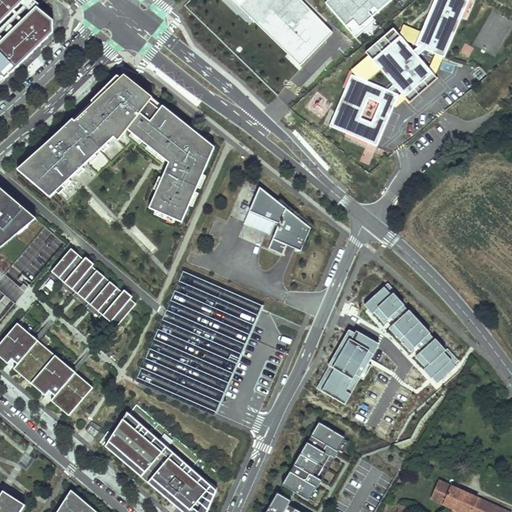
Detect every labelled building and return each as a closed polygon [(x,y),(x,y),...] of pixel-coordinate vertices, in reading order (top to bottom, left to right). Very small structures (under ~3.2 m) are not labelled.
[(0,84),(53,32),(53,20),(38,8),(40,6),(33,0),(0,0),(0,29),(0,30),(0,84)] [(333,33),(303,0),(233,0),(300,64),(333,33)] [(389,0),(328,0),(327,2),(354,32),(389,0)] [(435,0),(416,46),(444,58),(468,0),(435,0)] [(494,30),(505,27),(503,20),(491,23),(494,30)] [(365,53),(409,103),(437,78),(393,29),(365,53)] [(351,76),(330,126),(378,146),(398,95),(351,76)] [(75,122),(20,172),(52,199),(115,140),(121,143),(129,133),(143,115),(156,99),(128,78),(78,124),(75,122)] [(153,122),(143,115),(129,133),(167,163),(148,208),(181,221),(215,148),(164,107),(153,122)] [(0,261),(36,219),(0,187),(0,261)] [(261,187),(245,224),(271,235),(276,222),(280,224),(269,249),(284,255),(288,245),(302,251),(312,229),(261,187)] [(0,280),(46,227),(36,219),(0,261),(0,280)] [(137,304),(72,249),(52,272),(117,327),(137,304)] [(34,282),(24,274),(21,277),(31,285),(34,282)] [(366,304),(384,324),(404,305),(387,286),(366,304)] [(410,311),(389,330),(410,352),(431,333),(410,311)] [(18,323),(0,344),(0,356),(9,364),(25,345),(25,346),(33,336),(18,323)] [(351,394),(346,392),(374,344),(350,331),(346,337),(351,340),(321,391),(345,405),(351,394)] [(25,345),(13,359),(19,364),(21,361),(20,360),(23,357),(24,357),(38,340),(33,336),(25,346),(25,345)] [(71,368),(38,340),(24,357),(23,357),(20,360),(21,361),(19,364),(14,369),(46,396),(50,391),(62,377),(63,377),(71,368)] [(412,359),(436,384),(456,366),(433,341),(412,359)] [(76,372),(71,368),(63,377),(62,377),(50,391),(56,396),(58,393),(58,392),(61,389),(62,389),(76,372)] [(94,387),(76,372),(62,389),(61,389),(58,392),(58,393),(56,396),(52,400),(70,415),(94,387)] [(353,419),(373,432),(381,418),(361,406),(353,419)] [(207,511),(217,490),(129,415),(105,447),(142,477),(144,475),(179,505),(177,507),(182,511),(194,511),(195,511),(197,511),(207,511)] [(345,438),(319,422),(311,436),(337,452),(345,438)] [(91,426),(88,430),(95,436),(99,432),(91,426)] [(333,449),(311,436),(307,442),(330,456),(333,449)] [(307,442),(294,465),(316,478),(330,456),(307,442)] [(316,478),(294,465),(290,471),(312,485),(316,478)] [(316,487),(290,471),(281,485),(307,500),(316,487)] [(144,475),(142,477),(177,507),(179,505),(144,475)] [(506,511),(439,481),(431,498),(462,511),(506,511)] [(1,495),(0,494),(0,511),(22,511),(26,506),(5,491),(3,496),(1,495)] [(96,511),(71,491),(57,511),(96,511)] [(277,493),(266,511),(284,511),(287,508),(291,501),(277,493)]
